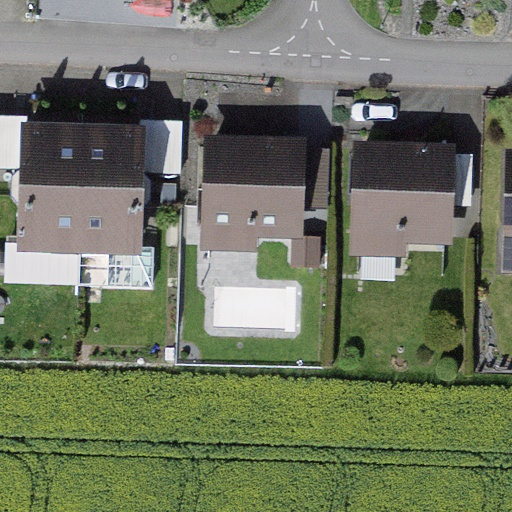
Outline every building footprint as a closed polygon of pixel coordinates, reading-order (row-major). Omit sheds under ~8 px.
[(47,249),(47,259),(75,260),(79,138),(22,137),(21,176),(15,176),(9,182),(8,200),(14,206),(20,206),(19,248),(47,249)] [(136,140),(79,138),(75,260),(104,260),(104,250),(133,251),(134,210),(140,210),(146,204),(147,186),(141,180),(135,180),(136,140)] [(205,231),(291,234),(294,152),(208,149),(205,231)] [(358,155),(355,237),(441,240),(443,158),(358,155)] [(511,162),(508,163),(506,235),(501,235),(500,271),(511,271),(511,162)]
